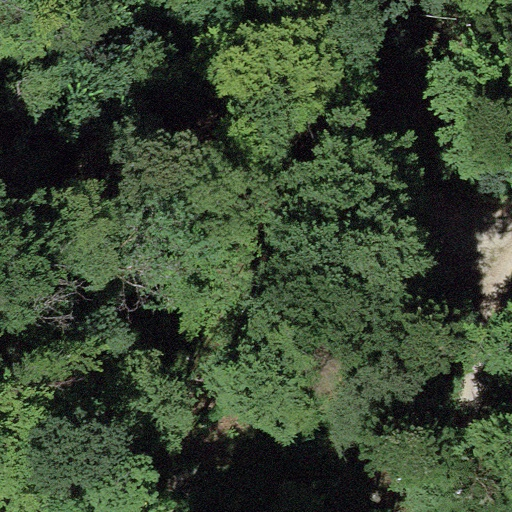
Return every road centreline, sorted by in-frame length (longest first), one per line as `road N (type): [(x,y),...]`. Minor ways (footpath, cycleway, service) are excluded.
road 1 (track): [(285,0),(289,36),(315,102),(400,204),(472,233),(511,214)]
road 2 (track): [(472,233),(470,511)]
